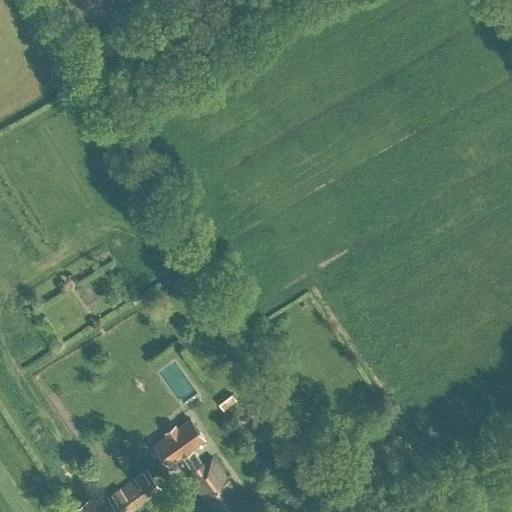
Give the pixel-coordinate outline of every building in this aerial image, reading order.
[(159,368),(169,392),(186,385),(176,361),(159,368)] [(216,501),(223,511),(235,511),(241,508),(239,504),(243,501),(210,454),(202,460),(192,447),(205,437),(190,416),(177,425),(175,422),(163,430),(165,433),(152,442),(167,464),(180,455),(189,468),(188,469),(190,471),(187,473),(210,505),(216,501)] [(352,459),(364,478),(378,469),(365,450),(352,459)] [(145,468),(121,485),(105,497),(116,511),(124,511),(159,486),(145,468)] [(97,511),(88,498),(67,511),(66,511),(97,511)] [(175,511),(197,511),(198,511),(181,501),(175,511)]
